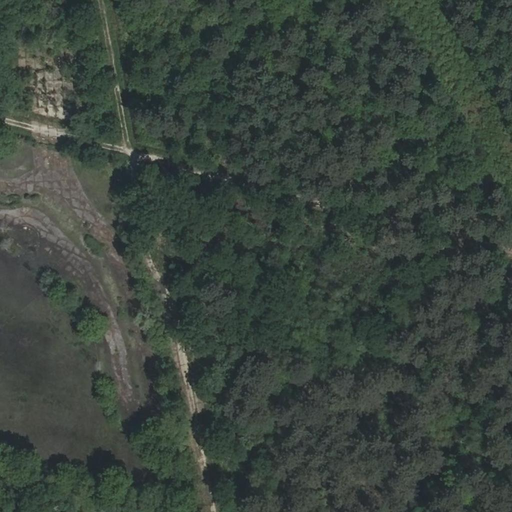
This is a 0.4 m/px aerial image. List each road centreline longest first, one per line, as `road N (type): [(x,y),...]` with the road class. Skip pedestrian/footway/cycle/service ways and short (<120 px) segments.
road 1 (track): [(511,252),(315,214),(251,185),(0,117)]
road 2 (track): [(130,153),(147,237),(181,328),(214,511)]
